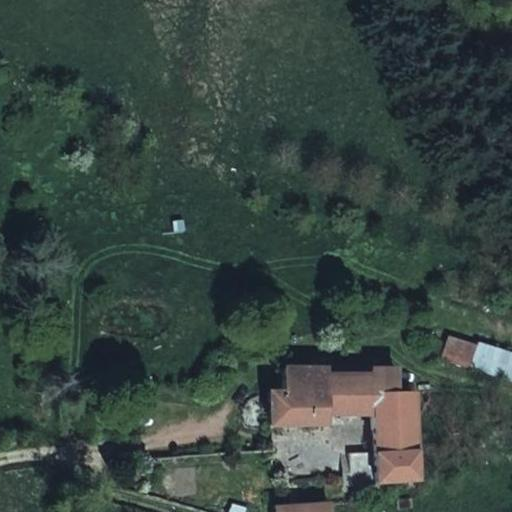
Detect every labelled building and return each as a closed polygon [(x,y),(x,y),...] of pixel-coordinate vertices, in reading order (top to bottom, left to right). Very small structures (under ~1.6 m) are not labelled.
[(280,378),(281,399),(307,398),(321,398),(320,377),(280,378)] [(410,396),(371,397),(372,429),(374,475),(351,476),(352,486),(413,484),(410,396)] [(371,397),(321,398),(321,431),(372,429),(371,397)] [(307,398),(281,399),(267,399),(268,433),(308,431),(321,431),(321,398),(307,398)] [(352,503),(352,486),(351,476),(302,478),(300,506),(352,503)]
